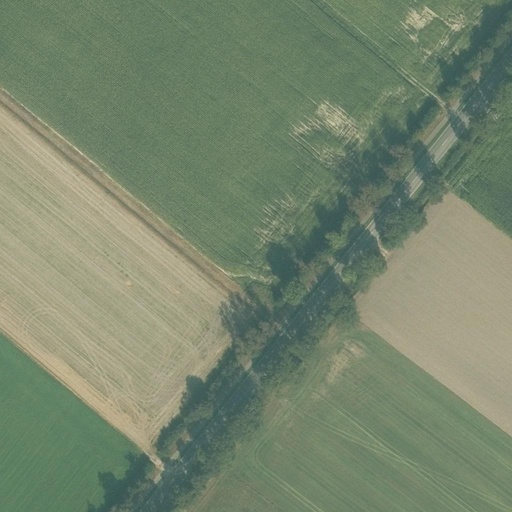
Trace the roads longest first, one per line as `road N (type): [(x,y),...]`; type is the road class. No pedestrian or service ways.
road 1 (primary): [(149,511),(511,59)]
road 2 (track): [(462,120),(315,0)]
